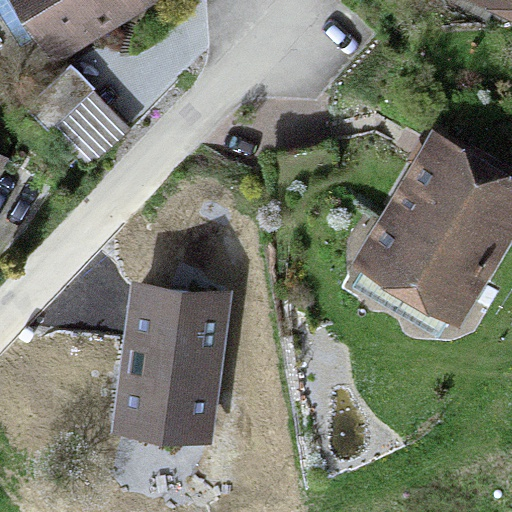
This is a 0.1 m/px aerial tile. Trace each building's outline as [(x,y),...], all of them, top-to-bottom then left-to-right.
[(45,28),(57,47),(132,0),(0,0),(0,8),(21,42),(45,28)] [(511,0),(478,0),(511,15),(511,0)] [(87,165),(129,126),(69,63),(26,104),(87,165)] [(511,183),(434,138),(369,249),(460,303),(511,215),(511,183)] [(266,159),(278,229),(347,217),(333,148),(266,159)]
